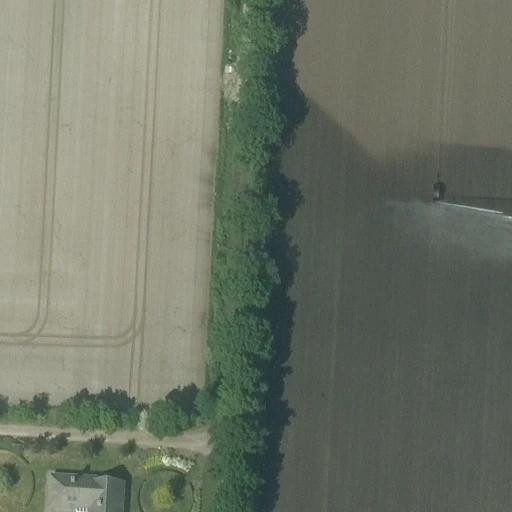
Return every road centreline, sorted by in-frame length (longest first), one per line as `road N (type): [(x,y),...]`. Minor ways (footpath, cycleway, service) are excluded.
road 1 (unclassified): [(223,511),(252,0)]
road 2 (track): [(0,434),(228,447)]
